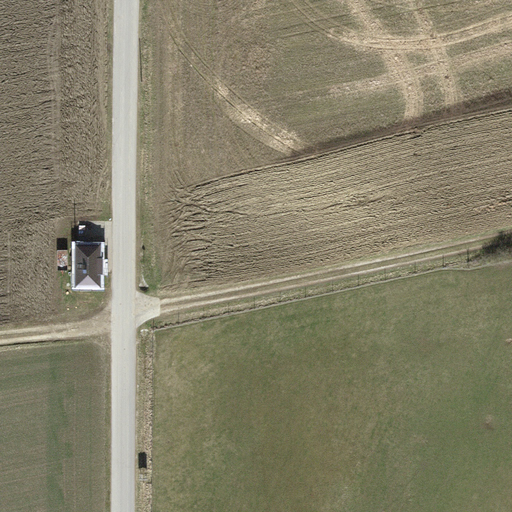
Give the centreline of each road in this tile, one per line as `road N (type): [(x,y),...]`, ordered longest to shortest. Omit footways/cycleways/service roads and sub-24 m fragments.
road 1 (track): [(511,229),(0,340)]
road 2 (tertiary): [(130,0),(123,511)]
